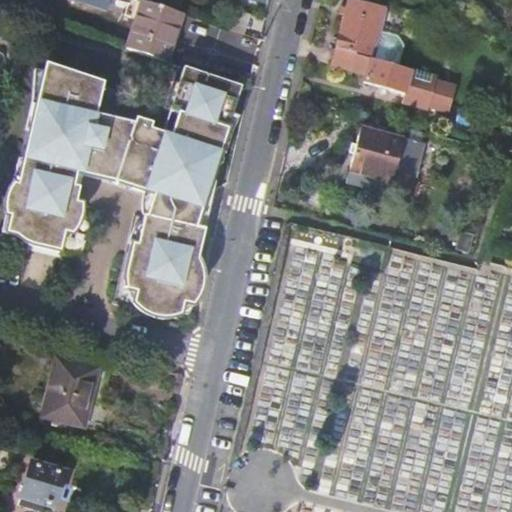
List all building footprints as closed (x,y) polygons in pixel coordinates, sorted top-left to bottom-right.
[(106,0),(83,0),(83,3),(103,9),(106,0)] [(174,11),(139,0),(127,0),(123,15),(135,18),(133,24),(173,37),(180,13),(174,11)] [(367,5),(349,1),(337,49),(373,59),(380,32),(384,18),(365,13),(367,5)] [(387,10),(367,5),(365,13),(384,18),(387,10)] [(166,61),(173,37),(133,24),(125,48),(166,61)] [(398,37),(380,32),(373,59),(398,66),(403,46),(398,37)] [(436,81),(437,78),(398,66),(373,59),(337,49),(333,66),(353,72),(366,76),(365,81),(405,93),(402,103),(428,110),(429,107),(450,113),(457,87),(436,81)] [(175,138),(170,136),(149,131),(152,125),(135,119),(133,125),(115,120),(95,116),(103,84),(80,77),(79,79),(66,77),(67,73),(44,65),(6,235),(15,237),(15,238),(15,239),(15,240),(15,241),(16,241),(16,242),(17,242),(17,243),(59,253),(61,243),(63,234),(70,236),(74,231),(77,226),(79,221),(80,215),(80,211),(81,210),(80,205),(75,203),(69,202),(72,188),(75,175),(81,176),(98,179),(100,174),(117,178),(133,182),(131,188),(143,192),(145,187),(156,191),(154,196),(184,205),(200,211),(240,87),(183,69),(169,111),(177,114),(182,116),(175,138)] [(182,116),(177,114),(170,136),(175,138),(182,116)] [(373,124),(371,130),(386,134),(388,127),(373,124)] [(425,144),(405,138),(386,134),(371,130),(362,127),(350,171),(348,182),(392,193),(397,171),(417,175),(425,144)] [(114,183),(117,178),(100,174),(98,179),(114,183)] [(78,189),(81,176),(75,175),(72,188),(78,189)] [(114,183),(131,188),(133,182),(117,178),(114,183)] [(143,192),(154,196),(156,191),(145,187),(143,192)] [(69,202),(75,203),(78,189),(72,188),(69,202)] [(154,196),(146,216),(195,228),(199,217),(200,211),(184,205),(154,196)] [(125,286),(126,291),(135,293),(133,305),(156,310),(155,313),(155,318),(159,319),(165,319),(169,319),(175,318),(176,317),(180,316),(182,304),(193,306),(199,296),(200,291),(201,287),(202,282),(202,278),(201,273),(200,269),(198,264),(196,259),(191,258),(194,243),(202,238),(204,230),(195,228),(146,216),(143,217),(136,245),(131,244),(125,274),(125,286)] [(461,231),(457,249),(470,252),(475,235),(461,231)] [(196,259),(202,238),(194,243),(191,258),(196,259)] [(135,293),(126,291),(127,294),(128,298),(130,301),(131,303),(133,305),(135,293)] [(88,295),(77,306),(93,309),(88,295)] [(54,420),(60,422),(95,430),(104,388),(93,386),(97,369),(55,359),(42,418),(54,420)] [(46,433),(26,429),(20,451),(40,456),(46,433)] [(65,472),(32,463),(21,500),(55,508),(65,472)]
